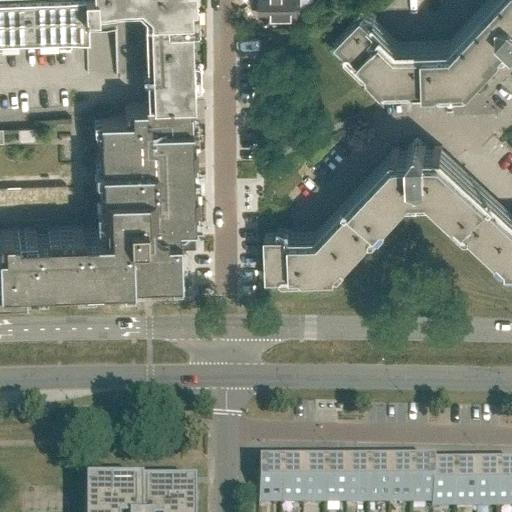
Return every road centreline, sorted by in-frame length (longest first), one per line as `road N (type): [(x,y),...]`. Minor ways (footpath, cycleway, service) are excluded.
road 1 (residential): [(226,293),(224,0)]
road 2 (tertiary): [(511,332),(225,327)]
road 3 (residential): [(511,437),(226,426)]
road 4 (tertiary): [(226,376),(511,380)]
road 5 (residential): [(311,217),(395,127),(511,117)]
road 6 (tertiary): [(0,380),(226,376)]
road 7 (tertiary): [(225,327),(0,333)]
